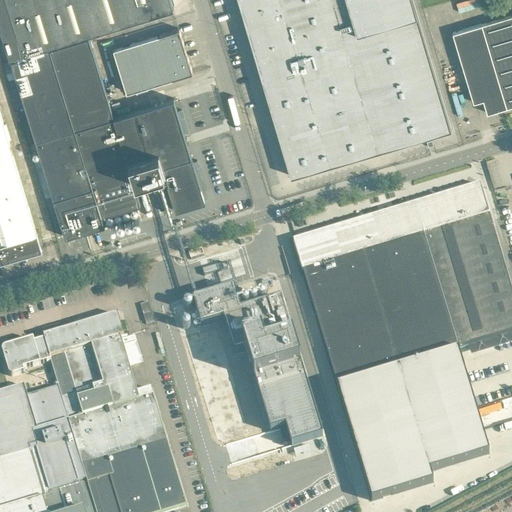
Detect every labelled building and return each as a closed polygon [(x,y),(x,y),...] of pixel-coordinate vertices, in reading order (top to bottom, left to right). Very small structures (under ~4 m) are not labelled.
[(0,0),(0,28),(10,60),(89,35),(173,9),(170,0),(0,0)] [(451,128),(412,0),(240,0),(245,14),(243,15),(247,27),(249,26),(264,78),(262,78),(291,176),(451,128)] [(511,14),(492,21),(482,24),(452,33),(473,102),(483,99),(487,113),(500,109),(511,105),(511,14)] [(193,72),(185,47),(179,28),(113,48),(127,92),(193,72)] [(206,202),(174,98),(114,116),(89,35),(10,60),(11,60),(65,237),(85,231),(105,225),(102,215),(140,203),(136,190),(154,184),(167,180),(167,181),(168,181),(168,183),(167,184),(175,211),(177,210),(176,207),(187,204),(188,207),(193,205),(192,202),(203,199),(204,202),(206,202)] [(0,263),(42,251),(2,117),(3,117),(3,116),(2,116),(1,115),(0,110),(0,263)] [(294,241),(293,242),(325,347),(340,396),(372,502),(383,498),(433,483),(430,472),(489,454),(482,430),(475,409),(475,405),(465,373),(458,350),(464,349),(511,334),(511,288),(489,215),(480,185),(479,185),(480,189),(406,211),(371,222),(295,245),(294,241)] [(204,256),(202,250),(189,254),(190,260),(204,256)] [(226,263),(202,270),(204,276),(228,269),(226,263)] [(234,287),(193,300),(201,327),(223,321),(234,355),(246,351),(270,432),(286,427),(291,446),(323,437),(281,298),(240,311),(234,287)] [(24,386),(0,393),(0,511),(168,511),(186,507),(167,441),(151,389),(137,393),(129,369),(143,364),(135,337),(128,339),(127,336),(124,337),(117,315),(62,331),(60,325),(42,330),(44,337),(43,337),(44,340),(34,343),(33,340),(5,348),(4,349),(3,349),(3,350),(2,351),(2,352),(2,353),(9,378),(24,373),(23,370),(51,362),(58,387),(51,389),(27,397),(24,386)]
